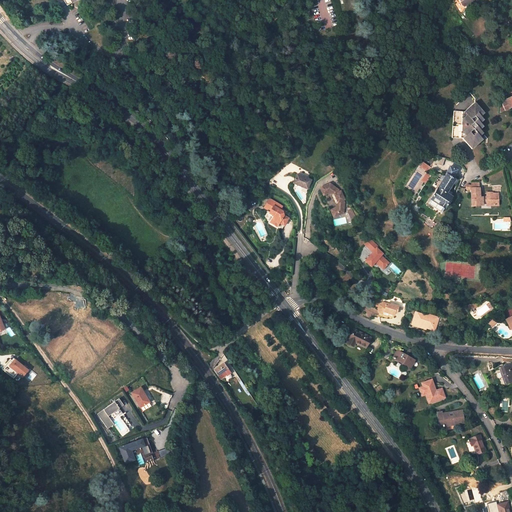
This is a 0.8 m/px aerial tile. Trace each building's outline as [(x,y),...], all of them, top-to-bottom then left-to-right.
[(506,100),(501,102),(502,105),(504,110),(511,106),(511,96),(506,99),(506,100)] [(484,113),(475,102),(464,112),(462,138),(469,146),(475,146),(483,139),(480,136),(478,134),(481,131),(480,129),(483,126),(480,123),(484,119),(481,116),(484,113)] [(452,138),(462,138),(464,112),(453,111),(452,138)] [(423,163),(421,166),(429,172),(431,168),(423,163)] [(442,213),(452,197),(447,193),(455,180),(453,178),(457,170),(449,166),(446,174),(427,203),(442,213)] [(312,180),(298,174),(294,183),(308,189),(312,180)] [(339,189),(330,183),(320,188),(323,195),(329,193),(332,194),(337,204),(336,207),(331,210),(334,217),(344,212),(345,201),(344,199),(345,199),(341,191),(339,191),(339,189)] [(471,199),(471,207),(483,206),(483,202),(488,202),(490,202),(490,205),(499,205),(498,193),(493,193),(493,192),(487,193),(487,197),(480,198),(480,188),(479,188),(479,184),(471,184),(471,185),(467,185),(466,188),(471,189),(471,199)] [(283,207),(270,199),(264,208),(267,210),(269,209),(271,210),(270,211),(273,213),(272,215),(274,216),(273,218),(274,221),(272,224),(277,227),(280,223),(284,226),(289,219),(284,216),(283,212),(281,210),(283,207)] [(368,246),(373,241),(370,238),(364,243),(368,246)] [(368,246),(373,251),(377,247),(378,246),(373,241),(368,246)] [(373,251),(365,260),(371,266),(375,262),(383,269),(389,263),(381,256),(383,253),(377,247),(373,251)] [(399,306),(391,303),(391,305),(384,302),(380,304),(378,308),(380,312),(388,315),(388,313),(394,315),(395,312),(397,313),(399,306)] [(428,315),(416,312),(413,323),(436,330),(438,323),(435,323),(437,316),(430,313),(428,314),(428,315)] [(355,342),(365,347),(370,338),(353,329),(347,343),(353,346),(355,342)] [(393,358),(410,367),(414,360),(397,350),(393,358)] [(23,377),(29,369),(14,358),(8,366),(23,377)] [(500,367),(506,384),(511,382),(511,366),(511,363),(500,367)] [(231,373),(223,364),(214,370),(220,379),(223,377),(224,379),(229,376),(229,375),(231,373)] [(426,394),(429,403),(445,397),(441,388),(436,390),(432,379),(421,383),(423,386),(419,388),(422,396),(426,394)] [(142,386),(131,391),(139,408),(150,403),(142,386)] [(97,413),(107,429),(114,425),(108,415),(124,406),(119,399),(97,413)] [(450,426),(454,425),(454,424),(464,422),(462,410),(453,412),(453,416),(450,417),(449,413),(443,414),(442,411),(437,412),(440,426),(450,424),(450,426)] [(485,450),(479,435),(468,439),(470,445),(473,444),(476,453),(485,450)] [(119,446),(124,464),(137,460),(135,455),(142,452),(145,462),(161,457),(159,451),(150,454),(148,445),(149,445),(147,437),(119,446)] [(161,457),(170,454),(168,447),(159,449),(161,457)] [(508,490),(501,492),(504,499),(510,496),(508,490)] [(510,511),(508,502),(497,504),(498,511),(510,511)]
